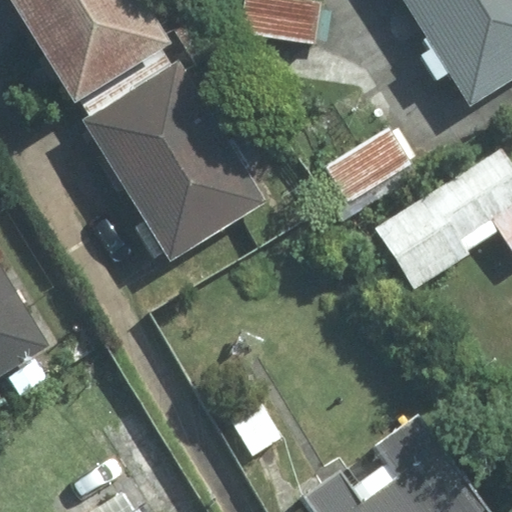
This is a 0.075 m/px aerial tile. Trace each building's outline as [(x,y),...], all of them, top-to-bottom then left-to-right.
[(154,0),(24,0),(80,94),(177,37),(154,0)] [(246,0),(245,34),(323,38),(324,0),(246,0)] [(511,0),(414,0),(476,99),(511,76),(511,0)] [(185,55),(89,116),(177,254),(273,194),(185,55)] [(427,169),(396,120),(321,167),(352,217),(427,169)] [(511,148),(509,143),(381,224),(419,283),(499,232),(511,251),(511,148)] [(0,253),(0,377),(55,344),(0,253)] [(289,441),(259,395),(224,417),(253,463),(289,441)] [(347,466),(307,493),(319,511),(500,511),(427,410),(384,440),(406,472),(369,497),(347,466)]
